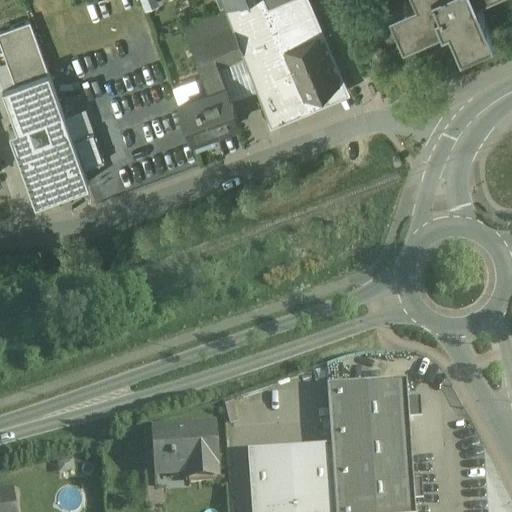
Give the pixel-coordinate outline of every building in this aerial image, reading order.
[(307,0),(280,0),(266,6),(263,0),(232,0),(225,3),(223,4),(243,55),(267,117),(344,84),(307,0)] [(399,0),(388,5),(396,24),(411,18),(416,31),(447,17),(459,45),(478,37),(472,22),(485,17),(477,0),(399,0)] [(191,25),(184,28),(201,73),(205,72),(218,66),(243,55),(225,10),(191,25)] [(0,41),(15,84),(48,72),(30,20),(0,30),(0,41)] [(189,20),(181,23),(184,28),(191,25),(189,20)] [(218,66),(205,72),(211,88),(224,83),(218,66)] [(89,183),(48,72),(15,84),(3,88),(17,128),(9,131),(35,203),(89,183)] [(211,88),(177,101),(190,139),(239,120),(225,83),(224,83),(211,88)] [(415,511),(406,384),(326,390),(331,448),(335,511),(415,511)] [(213,432),(153,436),(155,473),(187,470),(188,483),(216,481),(213,432)] [(335,511),(331,448),(247,454),(251,511),(335,511)] [(13,511),(11,495),(0,496),(0,511),(13,511)]
